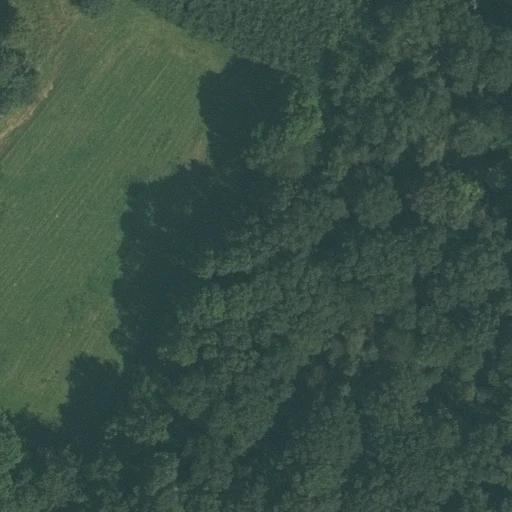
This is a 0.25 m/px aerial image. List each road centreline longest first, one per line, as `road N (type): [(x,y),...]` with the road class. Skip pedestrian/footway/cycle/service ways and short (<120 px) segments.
road 1 (track): [(0,442),(263,511)]
road 2 (track): [(0,140),(117,0)]
